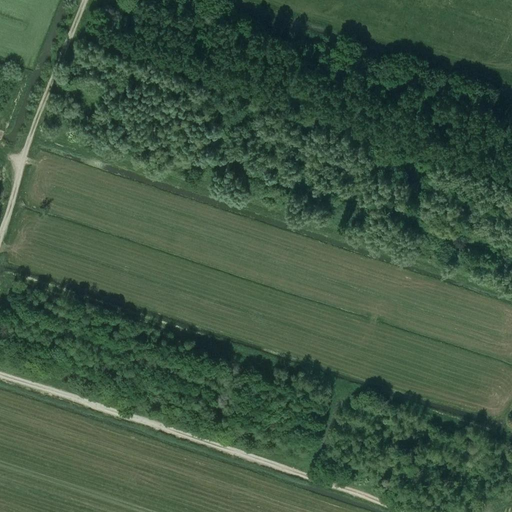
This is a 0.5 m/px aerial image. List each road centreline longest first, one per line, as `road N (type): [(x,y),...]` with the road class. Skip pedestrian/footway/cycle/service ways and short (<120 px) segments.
road 1 (track): [(511,214),(445,191),(419,162),(404,162),(393,178),(188,110),(167,145),(144,142),(123,132),(104,103),(79,94),(66,108),(73,120),(114,133)]
road 2 (track): [(0,152),(484,315)]
road 3 (track): [(411,511),(0,375)]
road 4 (track): [(0,236),(85,0)]
road 5 (track): [(511,260),(395,220),(383,211),(393,178)]
road 6 (track): [(148,511),(0,463)]
